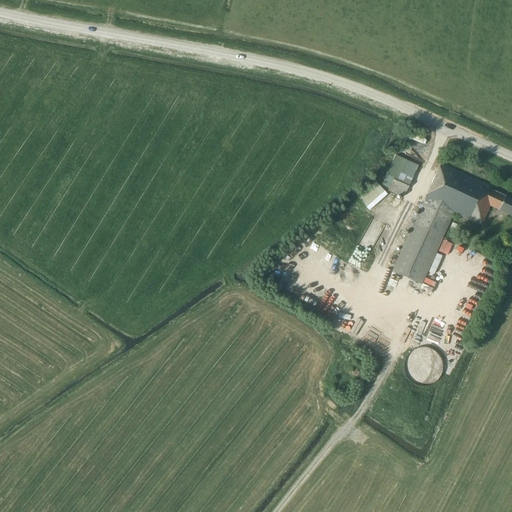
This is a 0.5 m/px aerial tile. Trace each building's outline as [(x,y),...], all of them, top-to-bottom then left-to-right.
[(403,198),(418,166),(395,155),(380,188),(403,198)] [(441,164),(424,199),(391,271),(421,285),(455,213),(480,224),(489,206),(511,216),(511,199),(488,188),(489,186),(441,164)] [(376,184),(358,201),(369,213),(387,196),(376,184)] [(327,272),(335,256),(313,244),(304,261),(327,272)] [(273,284),(282,276),(273,268),(274,267),(270,264),(262,273),(265,276),(273,284)] [(458,324),(465,310),(455,305),(448,319),(458,324)] [(416,377),(431,387),(446,363),(421,347),(410,363),(420,370),(416,377)] [(357,377),(363,368),(350,359),(344,367),(357,377)]
